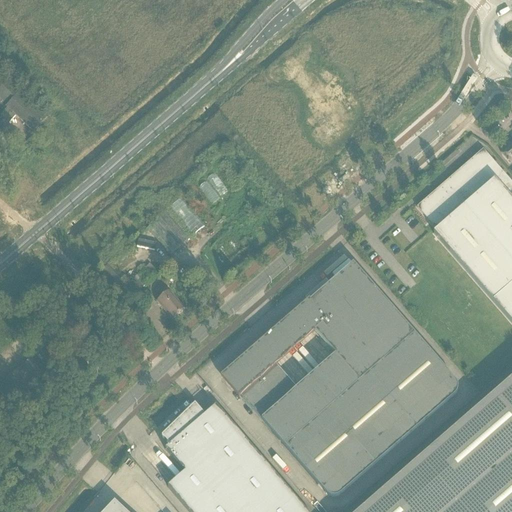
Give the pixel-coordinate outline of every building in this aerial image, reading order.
[(0,134),(9,125),(16,116),(33,132),(48,117),(21,92),(6,107),(7,108),(0,115),(0,134)] [(511,143),(500,153),(507,161),(510,164),(511,162),(511,143)] [(511,184),(483,150),(480,153),(482,154),(475,160),(474,158),(417,208),(437,231),(433,235),(511,325),(511,184)] [(441,164),(444,167),(458,155),(455,152),(441,164)] [(195,232),(203,224),(178,201),(171,209),(195,232)] [(146,229),(163,249),(170,256),(189,240),(166,212),(146,229)] [(132,281),(130,282),(139,292),(143,288),(158,274),(149,265),(137,276),(134,278),(134,279),(132,281)] [(456,384),(455,383),(353,266),(310,303),(309,302),(244,358),(220,378),(239,399),(241,398),(326,496),(327,496),(328,497),(329,498),(330,498),(331,499),(332,499),(333,499),(334,499),(336,499),(337,499),(338,498),(340,497),(341,496),(454,398),(455,397),(455,396),(456,396),(456,395),(457,394),(457,393),(457,392),(458,391),(458,390),(458,389),(457,388),(457,387),(457,386),(457,385),(456,384)] [(167,291),(163,294),(155,300),(172,321),(184,310),(168,292),(167,291)] [(14,391),(5,380),(0,383),(0,392),(10,405),(47,376),(38,364),(39,363),(38,362),(37,363),(33,358),(23,365),(32,376),(14,391)] [(511,511),(511,388),(509,384),(418,463),(460,511),(511,511)] [(185,474),(183,475),(168,489),(187,511),(305,511),(216,407),(205,417),(195,405),(162,438),(170,447),(165,451),(185,474)] [(361,511),(460,511),(418,463),(361,511)]
